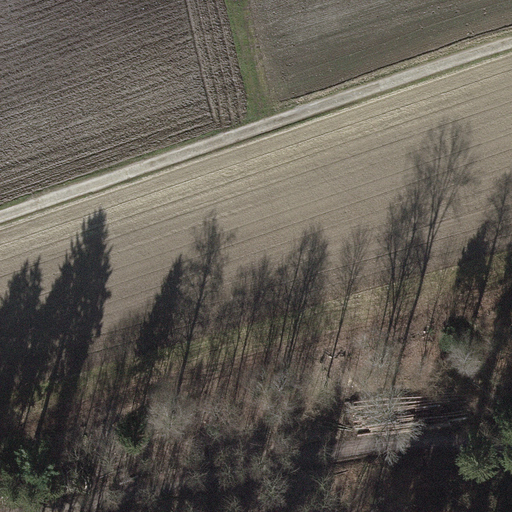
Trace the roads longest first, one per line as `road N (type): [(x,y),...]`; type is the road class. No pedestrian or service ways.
road 1 (track): [(511,53),(0,223)]
road 2 (track): [(3,511),(113,502),(364,445),(475,441),(511,449)]
